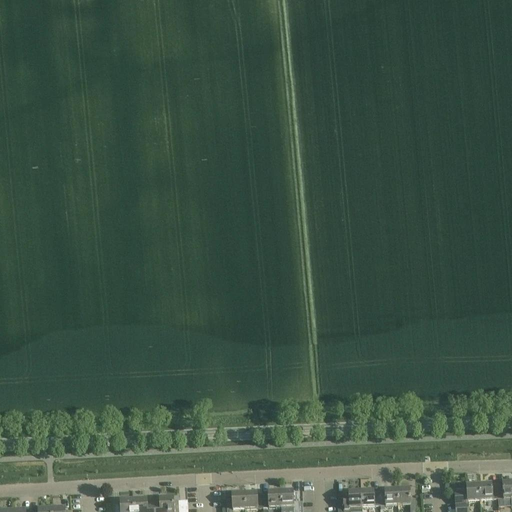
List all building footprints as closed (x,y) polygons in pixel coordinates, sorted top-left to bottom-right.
[(511,483),(502,484),(502,487),(497,487),(498,501),(503,501),(511,501),(511,507),(511,506),(511,483)] [(498,501),(497,487),(491,488),(491,486),(478,487),(479,503),(492,502),(492,501),(498,501)] [(467,511),(468,503),(479,503),(478,487),(466,487),(466,494),(454,495),(454,511),(467,511)] [(385,492),(385,494),(379,494),(380,509),(398,508),(397,491),(385,492)] [(398,508),(410,507),(410,511),(416,511),(416,501),(410,501),(410,491),(397,491),(398,508)] [(281,509),(293,509),(293,511),(299,511),(299,503),(294,504),(293,493),(280,494),(281,509)] [(380,509),(379,494),(374,494),(374,493),(361,494),(362,510),(374,509),(380,509)] [(268,494),(268,496),(263,496),(264,510),(281,509),(280,494),(268,494)] [(361,511),(362,510),(361,494),(349,494),(349,495),(343,496),(344,503),(338,503),(338,511),(361,511)] [(232,496),(233,502),(227,502),(227,511),(233,511),(245,511),(244,495),(232,496)] [(264,510),(263,496),(258,496),(258,495),(244,495),(245,511),(264,510)] [(160,500),(160,504),(153,505),(153,511),(181,511),(181,503),(174,503),(174,500),(160,500)] [(147,501),(134,502),(134,511),(153,511),(153,505),(148,505),(147,501)] [(134,511),(134,502),(121,502),(121,506),(114,507),(114,511),(134,511)]
